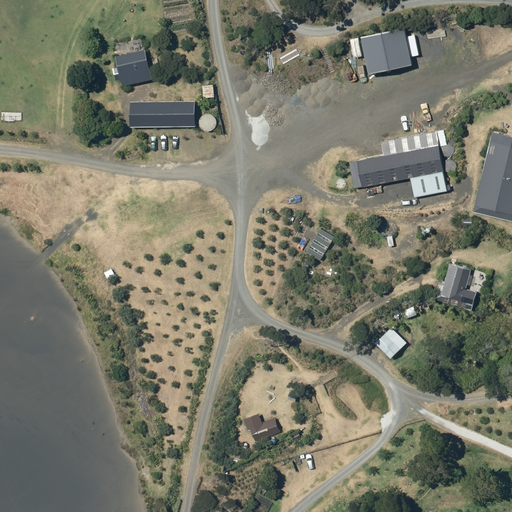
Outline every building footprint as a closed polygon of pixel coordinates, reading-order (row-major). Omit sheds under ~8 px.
[(472,19),(458,25),(463,36),(477,31),(472,19)] [(401,29),(361,40),(364,51),(373,49),(385,46),(404,41),(401,29)] [(409,55),(418,52),(412,33),(404,36),(409,55)] [(373,49),(364,51),(370,72),(379,70),(373,49)] [(117,58),(124,88),(151,82),(144,52),(117,58)] [(206,84),(194,83),(194,95),(205,96),(206,84)] [(194,103),(132,104),(132,129),(194,128),(194,103)] [(442,170),(435,131),(380,141),(383,154),(357,159),(361,185),(442,170)] [(511,145),(489,140),(474,205),(511,213),(511,145)] [(454,142),(440,145),(446,174),(461,171),(454,142)] [(403,188),(402,180),(384,183),(385,191),(403,188)] [(450,263),(441,295),(467,303),(465,307),(471,308),(476,291),(465,288),(471,269),(450,263)] [(255,442),(281,432),(275,417),(262,422),(258,414),(244,420),(248,431),(251,430),(255,442)] [(284,462),(265,467),(268,476),(286,471),(284,462)]
